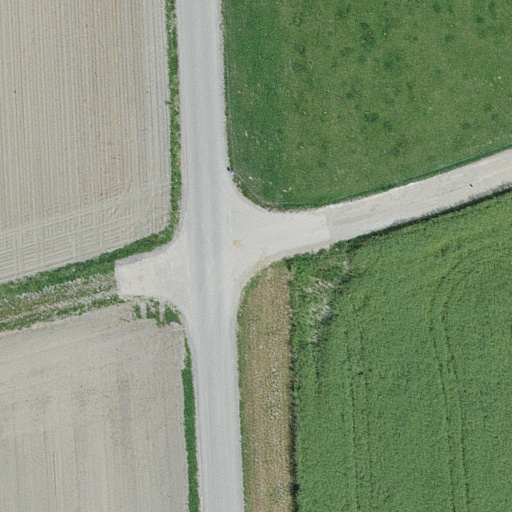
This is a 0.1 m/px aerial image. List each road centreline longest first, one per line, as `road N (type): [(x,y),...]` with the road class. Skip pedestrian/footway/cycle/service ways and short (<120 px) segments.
road 1 (track): [(0,320),(206,268),(511,165)]
road 2 (track): [(194,0),(220,511)]
